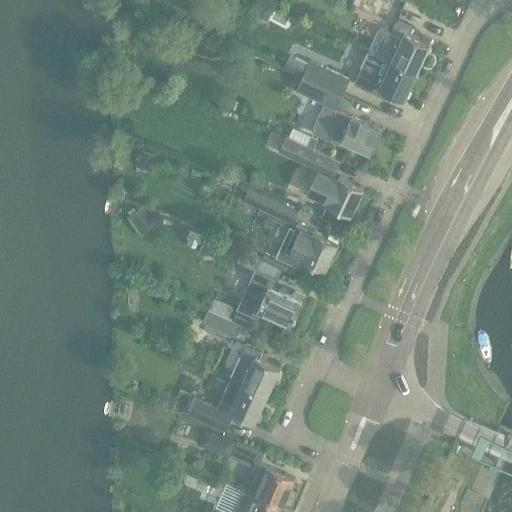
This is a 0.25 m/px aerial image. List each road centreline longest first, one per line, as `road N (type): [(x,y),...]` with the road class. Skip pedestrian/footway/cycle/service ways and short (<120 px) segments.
road 1 (unclassified): [(319,366),(477,24),(508,0)]
road 2 (tertiary): [(373,392),(453,207)]
road 3 (tertiary): [(511,451),(373,392)]
road 4 (tertiary): [(511,86),(466,164),(453,207)]
road 5 (residential): [(326,511),(373,392)]
